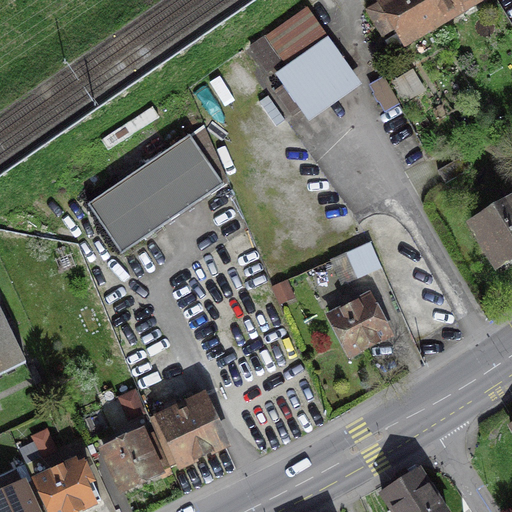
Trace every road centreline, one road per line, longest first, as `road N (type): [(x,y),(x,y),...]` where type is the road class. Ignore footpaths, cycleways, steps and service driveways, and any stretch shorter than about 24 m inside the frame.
road 1 (secondary): [(423,411),(244,511)]
road 2 (residential): [(423,411),(489,511)]
